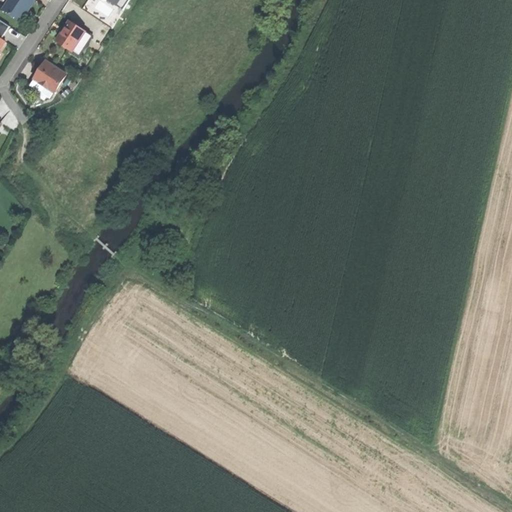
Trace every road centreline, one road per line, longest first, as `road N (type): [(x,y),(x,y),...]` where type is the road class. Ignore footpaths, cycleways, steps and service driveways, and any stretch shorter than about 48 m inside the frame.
road 1 (track): [(511,504),(143,273),(123,268),(52,383),(0,447)]
road 2 (track): [(95,238),(21,159),(25,126),(0,88)]
